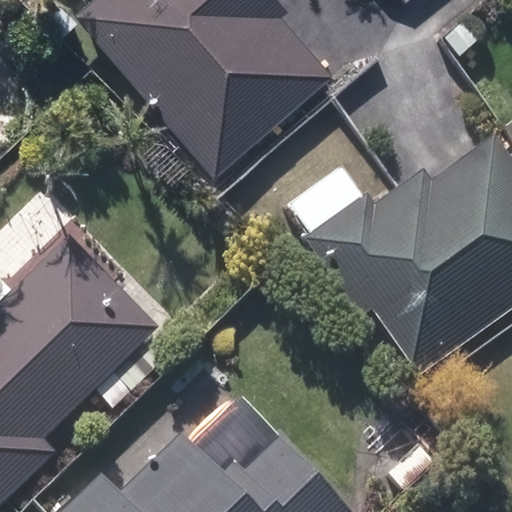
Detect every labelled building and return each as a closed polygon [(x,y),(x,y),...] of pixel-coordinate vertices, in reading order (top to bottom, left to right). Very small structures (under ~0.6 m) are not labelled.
[(96,0),(73,21),(213,181),(327,81),(278,24),(286,17),(271,0),(96,0)] [(40,22),(58,43),(75,30),(56,8),(40,22)] [(444,51),(457,66),(480,44),(466,30),(444,51)] [(370,318),(419,385),(511,318),(511,176),(493,150),(430,195),(422,183),(373,219),(363,206),(303,249),(359,326),(370,318)] [(261,191),(277,212),(297,198),(281,177),(261,191)] [(0,511),(4,511),(55,464),(42,449),(112,382),(130,400),(167,364),(160,357),(149,346),(157,337),(68,245),(0,311),(0,511)] [(338,511),(278,447),(242,482),(227,466),(211,480),(179,446),(116,505),(97,486),(70,511),(338,511)] [(389,480),(404,496),(433,469),(417,453),(389,480)]
